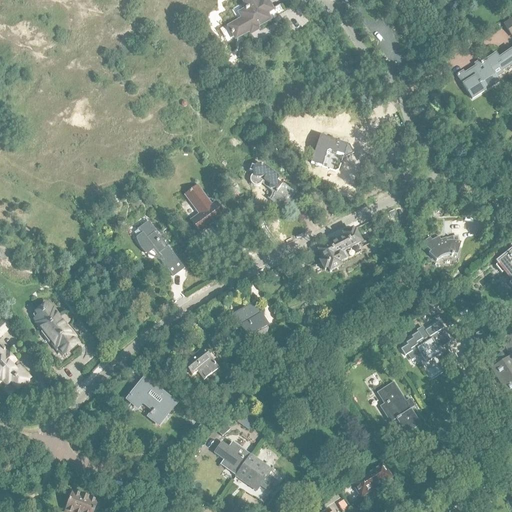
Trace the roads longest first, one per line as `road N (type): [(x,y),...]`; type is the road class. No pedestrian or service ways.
road 1 (residential): [(195,511),(40,446),(124,355),(176,313),(345,220),(438,184)]
road 2 (residential): [(438,184),(389,85),(334,0)]
